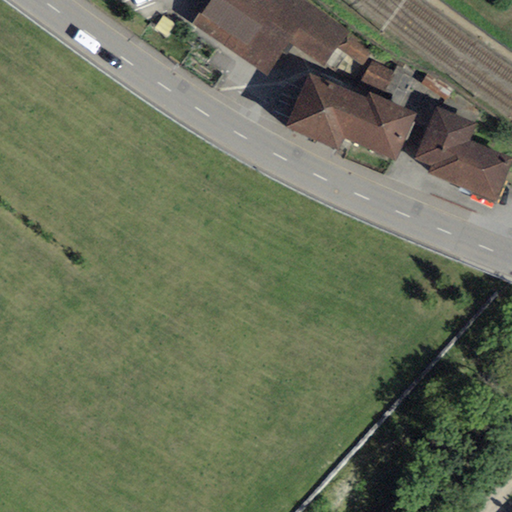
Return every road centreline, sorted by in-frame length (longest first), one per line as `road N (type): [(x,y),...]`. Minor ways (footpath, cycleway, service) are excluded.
road 1 (primary): [(511,259),(283,160),(40,0)]
road 2 (unknown): [(0,33),(61,71),(115,54)]
